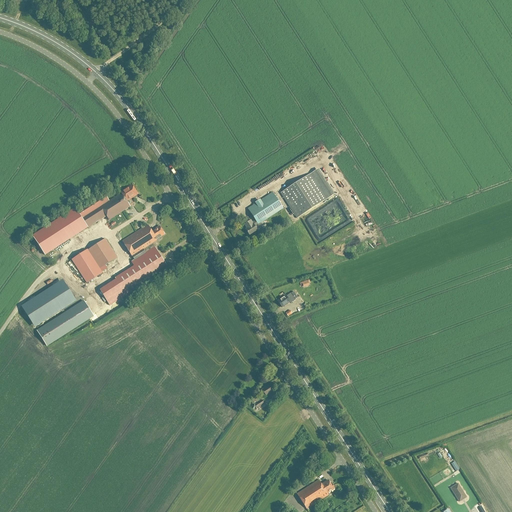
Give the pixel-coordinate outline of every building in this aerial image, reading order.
[(327,199),(310,174),(281,193),(297,218),(327,199)] [(133,186),(132,187),(131,187),(130,187),(129,187),(128,188),(127,188),(127,189),(127,190),(122,193),(121,192),(121,193),(117,196),(113,198),(113,199),(109,201),(105,194),(77,211),(76,212),(81,219),(82,218),(88,227),(89,228),(107,216),(109,220),(110,220),(114,217),(114,218),(114,217),(118,215),(122,212),(126,209),(126,210),(126,209),(130,207),(130,206),(127,201),(138,194),(133,186)] [(258,225),(261,222),(283,208),(273,192),(248,209),(250,213),(255,220),(258,225)] [(76,212),(77,211),(75,208),(33,236),(45,255),(88,227),(82,218),(81,219),(76,212)] [(258,233),(267,227),(264,223),(262,224),(261,222),(258,225),(255,220),(252,222),(251,220),(244,224),(247,228),(245,229),(249,235),(257,230),(258,233)] [(158,240),(159,241),(161,239),(162,238),(161,237),(165,234),(160,226),(152,231),(148,225),(123,241),(135,260),(113,274),(116,279),(100,290),(110,305),(168,268),(152,243),(157,240),(158,240)] [(100,269),(117,258),(105,239),(88,250),(87,249),(72,259),(86,283),(102,273),(100,269)] [(295,299),(302,295),(297,288),(291,293),(286,296),(286,295),(278,301),(282,307),(290,302),(291,303),(295,300),(295,299)] [(47,346),(93,316),(84,301),(37,331),(47,346)] [(266,396),(272,391),(268,386),(262,390),(259,392),(261,395),(263,394),(265,396),(266,396)] [(256,409),(264,404),(261,400),(257,402),(254,398),(250,400),(256,409)] [(460,469),(455,462),(451,464),(456,472),(460,469)] [(327,493),(331,491),(332,491),(334,490),(334,489),(335,489),(331,483),(331,484),(328,480),(322,484),(319,480),(297,494),(307,509),(328,495),(327,493)] [(459,502),(467,497),(458,484),(451,488),(459,502)]
